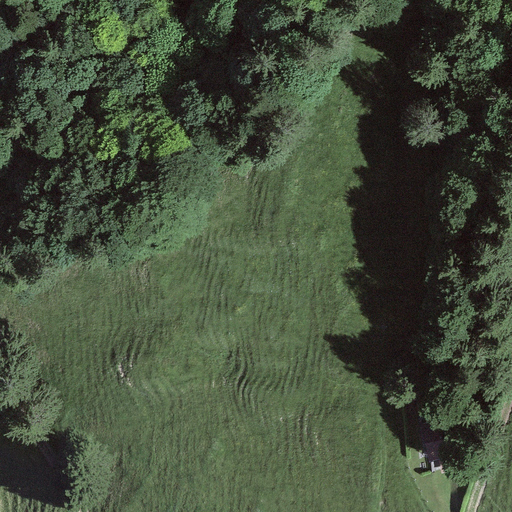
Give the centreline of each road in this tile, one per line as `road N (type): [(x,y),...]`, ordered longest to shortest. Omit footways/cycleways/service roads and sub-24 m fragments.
road 1 (track): [(85,511),(0,380)]
road 2 (track): [(473,511),(511,391)]
